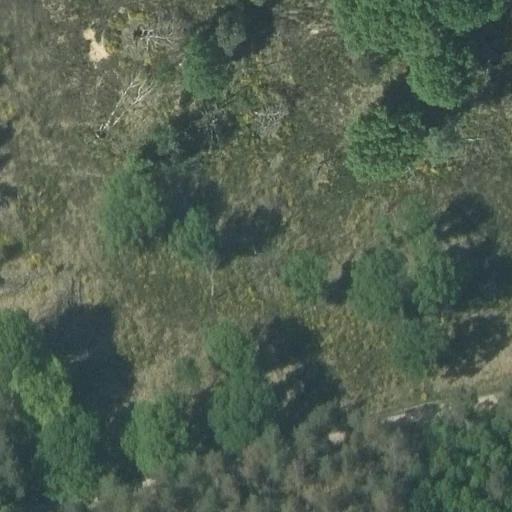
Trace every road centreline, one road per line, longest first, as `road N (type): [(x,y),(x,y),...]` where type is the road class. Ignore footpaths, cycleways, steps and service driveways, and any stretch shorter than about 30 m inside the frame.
road 1 (unknown): [(511,392),(27,511)]
road 2 (track): [(511,404),(69,511)]
